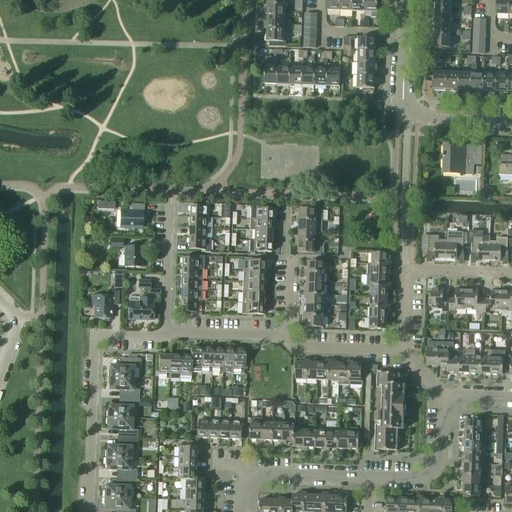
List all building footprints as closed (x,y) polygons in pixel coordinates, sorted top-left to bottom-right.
[(340,0),(327,0),(327,11),(340,11),(340,0)] [(352,12),(352,0),(340,0),(340,11),(352,12)] [(364,12),(364,0),(352,0),(352,12),(364,12)] [(377,18),(377,0),(364,0),(364,12),(371,12),(371,18),(377,18)] [(451,11),(451,0),(435,0),(435,10),(451,11)] [(509,0),(505,0),(496,0),(496,15),(509,15),(509,0)] [(284,17),(285,5),(268,4),(267,17),(284,17)] [(450,23),(451,11),(435,10),(435,23),(450,23)] [(284,30),(284,17),(267,17),(267,29),(284,30)] [(450,36),(450,23),(435,23),(435,35),(450,36)] [(267,29),(267,42),(269,42),(268,47),(286,48),(286,42),(283,42),(284,30),(267,29)] [(449,48),(450,36),(435,35),(434,48),(449,48)] [(375,51),(376,39),(359,38),(358,51),(375,51)] [(375,64),(375,51),(358,51),(358,63),(375,64)] [(277,68),(278,58),(274,58),(265,57),(264,85),(265,85),(277,85),(277,86),(277,68)] [(374,76),(375,64),(358,63),(357,76),(374,76)] [(289,86),(290,68),(277,68),(277,86),(277,85),(289,85),(289,86)] [(302,87),(302,69),(290,68),(289,86),(290,86),(290,85),(301,86),(301,87),(302,87)] [(314,86),(315,69),(302,69),(302,87),(302,86),(314,86),(314,87),(314,86)] [(326,88),(327,70),(315,69),(314,86),(326,87),(326,88)] [(327,70),(326,88),(327,88),(327,87),(339,87),(340,70),(327,70)] [(446,90),(446,73),(433,73),(433,91),(433,90),(438,90),(438,91),(446,91),(446,90)] [(458,90),(459,73),(446,73),(446,90),(450,90),(450,92),(458,92),(458,90)] [(470,92),(471,74),(459,73),(458,90),(462,91),(462,92),(470,92)] [(483,91),(484,74),(471,74),(470,92),(470,91),(475,91),(475,92),(483,93),(483,91)] [(495,93),(496,75),(484,74),(483,91),(487,91),(487,93),(495,93)] [(508,92),(509,75),(496,75),(495,93),(495,92),(500,92),(500,93),(508,94),(508,92)] [(374,89),(374,76),(357,76),(357,89),(374,89)] [(459,149),(455,148),(444,147),(443,155),(442,158),(443,158),(443,170),(453,170),(453,174),(466,175),(473,175),(474,148),(459,148),(459,149)] [(511,156),(501,156),(500,175),(511,176),(511,175),(511,156)] [(144,212),(144,205),(131,204),(131,211),(120,211),(119,228),(142,229),(143,212),(144,212)] [(189,217),(206,218),(207,207),(190,206),(189,217)] [(249,218),(271,219),(272,209),(250,208),(249,218)] [(316,221),(322,221),(323,210),(299,209),(299,218),(297,217),(297,220),(316,221)] [(206,228),(206,218),(189,217),(189,228),(206,228)] [(271,229),(271,219),(249,218),(249,228),(254,228),(254,229),(271,229)] [(322,221),(297,220),(296,224),(297,224),(299,224),(299,231),(316,232),(322,232),(322,221)] [(205,239),(206,228),(189,228),(188,238),(205,239)] [(271,241),(271,229),(254,229),(254,240),(248,240),(248,241),(271,241)] [(315,243),(316,232),(299,231),(298,239),(296,239),(296,238),(296,242),(315,243)] [(446,241),(445,260),(456,260),(457,253),(463,253),(463,245),(467,245),(467,234),(464,234),(464,233),(446,232),(446,241)] [(434,259),(445,260),(446,241),(439,241),(439,236),(429,236),(428,251),(434,252),(434,259)] [(489,261),(490,242),(483,242),(483,238),(473,237),(472,253),(478,253),(478,261),(489,261)] [(209,239),(205,239),(188,238),(188,250),(203,250),(203,252),(208,253),(209,239)] [(490,242),(489,261),(500,262),(501,254),(507,254),(507,248),(510,248),(510,242),(508,242),(508,238),(497,238),(497,242),(490,242)] [(271,253),(271,241),(248,241),(248,253),(254,254),(254,252),(271,253)] [(315,254),(315,243),(296,242),(296,246),(296,245),(298,245),(298,253),(315,254)] [(141,267),(142,247),(125,247),(125,257),(119,257),(118,267),(141,267)] [(372,265),(391,265),(391,262),(389,262),(389,254),(372,253),(372,265)] [(181,269),(202,270),(198,270),(199,259),(182,258),(181,269)] [(243,271),(264,272),(264,261),(243,260),(243,271)] [(305,273),(325,274),(325,263),(308,262),(308,270),(306,270),(305,270),(305,273)] [(391,269),(391,265),(372,265),(368,265),(367,275),(388,276),(389,268),(390,269),(391,269)] [(202,280),(202,270),(181,269),(181,280),(202,280)] [(263,283),(264,272),(243,271),(242,282),(263,283)] [(324,285),(325,274),(305,273),(305,277),(305,276),(307,276),(307,284),(324,285)] [(367,276),(367,286),(371,286),(390,287),(391,283),(390,283),(390,284),(388,284),(388,276),(371,276),(367,275),(367,276)] [(150,289),(150,281),(138,280),(138,288),(150,289)] [(202,291),(202,280),(181,280),(181,290),(202,291)] [(263,293),(263,283),(242,282),(242,292),(263,293)] [(324,295),(324,285),(307,284),(307,292),(305,292),(305,291),(304,291),(304,295),(324,295)] [(390,291),(390,287),(371,286),(371,297),(388,298),(388,290),(390,290),(390,291)] [(201,302),(202,291),(181,290),(180,301),(201,302)] [(449,313),(449,301),(443,301),(443,290),(432,290),(431,309),(442,310),(442,313),(449,313)] [(466,310),(467,291),(456,290),(455,301),(449,301),(449,313),(455,314),(455,310),(466,310)] [(119,306),(119,291),(112,291),(111,296),(91,295),(91,304),(95,305),(94,318),(89,318),(111,319),(112,305),(119,306)] [(483,315),(484,302),(478,302),(478,291),(467,291),(466,310),(477,311),(477,314),(483,315)] [(263,304),(263,293),(242,292),(241,303),(263,304)] [(502,292),(490,292),(490,300),(484,300),(484,302),(483,315),(491,315),(491,311),(501,312),(502,292)] [(511,292),(502,292),(501,312),(511,312),(511,316),(511,315),(511,292)] [(324,306),(324,295),(304,295),(304,298),(305,298),(307,298),(306,306),(324,306)] [(387,305),(388,298),(371,297),(370,308),(390,308),(390,305),(389,305),(387,305)] [(153,304),(153,299),(139,298),(139,303),(128,303),(128,320),(153,321),(154,304),(153,304)] [(201,302),(180,301),(180,312),(197,313),(197,302),(201,302)] [(262,315),(263,304),(241,303),(241,314),(262,315)] [(323,317),(324,306),(306,306),(306,313),(304,313),(304,316),(323,317)] [(390,312),(390,308),(370,308),(370,319),(387,319),(387,312),(389,312),(390,312)] [(323,328),(323,317),(304,316),(304,320),(306,320),(306,328),(323,328)] [(386,330),(387,319),(370,319),(369,330),(382,330),(382,331),(382,330),(386,330)] [(438,366),(438,343),(427,342),(426,366),(438,366)] [(448,367),(449,343),(438,343),(438,366),(448,367),(447,373),(448,367)] [(453,351),(453,343),(449,343),(448,367),(447,373),(459,373),(459,356),(459,351),(453,351)] [(201,372),(202,349),(191,348),(190,356),(191,356),(190,371),(191,371),(197,371),(197,372),(201,372)] [(212,373),(213,349),(202,349),(201,372),(208,372),(208,373),(212,373)] [(222,372),(223,350),(213,349),(212,373),(212,372),(219,372),(218,373),(222,373),(222,372)] [(470,374),(470,350),(466,349),(465,356),(459,356),(459,373),(464,373),(464,374),(470,374)] [(233,373),(234,350),(223,350),(222,372),(229,373),(233,373)] [(234,350),(233,373),(240,373),(240,374),(244,374),(244,368),(245,350),(234,350)] [(480,374),(481,356),(475,356),(475,350),(470,350),(470,374),(475,375),(475,374),(480,374)] [(491,375),(492,350),(487,350),(487,356),(481,356),(480,374),(486,374),(485,375),(491,375)] [(492,350),(491,375),(497,375),(502,375),(503,357),(496,356),(496,350),(492,350)] [(108,371),(108,378),(133,379),(134,368),(140,368),(140,359),(136,359),(136,355),(128,355),(128,359),(124,359),(124,367),(110,366),(110,371),(108,371)] [(169,379),(170,356),(159,355),(158,379),(159,379),(159,378),(165,378),(165,379),(169,379)] [(180,380),(180,356),(170,356),(169,379),(180,380)] [(191,356),(190,356),(180,356),(180,380),(180,379),(187,379),(187,380),(190,380),(191,374),(191,371),(190,371),(191,356)] [(306,380),(307,361),(303,361),(304,361),(304,363),(296,363),(295,380),(306,380)] [(317,381),(318,364),(310,363),(310,361),(311,361),(307,361),(306,380),(317,381)] [(328,381),(329,361),(325,361),(325,362),(326,362),(325,364),(318,364),(317,381),(328,381)] [(339,386),(339,364),(332,364),(332,362),(329,361),(328,381),(338,381),(338,386),(339,386)] [(350,386),(350,362),(347,362),(347,363),(347,365),(339,364),(339,386),(350,386)] [(350,362),(350,386),(363,386),(363,382),(361,382),(361,365),(353,365),(353,363),(354,363),(354,362),(350,362)] [(404,404),(405,390),(403,390),(403,385),(399,385),(400,379),(398,379),(398,375),(379,374),(379,386),(385,386),(384,413),(381,413),(381,414),(375,413),(375,422),(381,422),(381,423),(383,423),(383,428),(378,428),(377,451),(397,451),(397,443),(395,443),(396,436),(398,436),(398,430),(401,430),(401,426),(404,426),(404,411),(402,411),(402,404),(404,404)] [(133,390),(133,379),(108,378),(107,385),(109,385),(109,390),(123,390),(123,399),(138,399),(139,391),(133,390)] [(138,408),(138,399),(123,399),(123,407),(109,406),(108,411),(106,411),(106,418),(132,419),(132,407),(138,408)] [(131,429),(132,419),(106,418),(106,425),(108,425),(108,430),(122,430),(121,439),(137,439),(138,430),(131,429)] [(257,442),(257,443),(261,443),(262,423),(262,419),(251,419),(250,440),(258,440),(258,442),(257,442)] [(209,439),(210,421),(199,420),(198,438),(209,439)] [(220,439),(221,421),(210,421),(209,439),(220,439)] [(230,439),(231,421),(221,421),(220,439),(230,439)] [(231,421),(230,439),(242,440),(242,422),(231,421)] [(465,432),(486,433),(486,422),(465,421),(465,432)] [(272,441),(273,424),(262,423),(261,443),(265,443),(264,443),(265,441),(272,441)] [(283,444),(283,424),(273,424),(272,441),(279,441),(279,443),(279,444),(283,444)] [(293,430),(294,425),(283,424),(283,444),(287,444),(287,443),(286,443),(286,441),(293,442),(293,430)] [(347,452),(348,428),(348,432),(337,432),(337,449),(344,449),(344,451),(343,451),(343,452),(347,452)] [(348,428),(347,452),(351,452),(351,450),(358,450),(359,429),(348,428)] [(305,431),(293,430),(293,442),(293,448),(301,448),(301,450),(300,450),(304,451),(305,431)] [(315,448),(316,431),(305,431),(304,451),(308,451),(308,450),(307,450),(307,448),(315,448)] [(326,451),(326,432),(316,431),(315,448),(322,449),(322,451),(326,451)] [(337,449),(337,432),(326,432),(326,451),(329,451),(329,449),(337,449)] [(486,443),(486,433),(465,432),(464,440),(463,439),(462,439),(462,443),(486,443)] [(137,447),(137,439),(121,439),(121,447),(107,446),(107,451),(105,451),(105,458),(130,459),(131,447),(137,447)] [(485,454),(486,443),(462,443),(462,446),(464,446),(464,454),(485,454)] [(179,458),(197,459),(197,447),(179,447),(179,458)] [(485,465),(485,454),(464,454),(464,461),(462,461),(462,460),(461,460),(461,464),(485,465)] [(130,470),(130,459),(105,458),(105,465),(107,465),(106,470),(120,470),(120,479),(136,479),(136,470),(130,470)] [(197,469),(197,459),(179,458),(179,469),(197,469)] [(485,465),(461,464),(461,468),(462,468),(464,468),(463,475),(480,476),(481,465),(485,465)] [(196,479),(197,469),(179,469),(178,479),(186,480),(186,479),(196,480),(196,479)] [(480,486),(480,476),(463,475),(463,483),(461,483),(461,482),(460,486),(480,486)] [(135,488),(136,479),(120,479),(120,487),(106,486),(106,491),(104,491),(104,498),(129,499),(129,487),(135,488)] [(186,490),(204,491),(204,479),(196,479),(196,480),(186,479),(186,480),(186,490)] [(480,498),(480,486),(460,486),(460,490),(461,490),(461,489),(463,489),(463,497),(480,498)] [(204,501),(204,491),(186,490),(185,501),(204,501)] [(303,511),(304,493),(300,493),(301,493),(300,495),(292,495),(292,501),(293,501),(292,511),(303,511)] [(314,511),(315,496),(307,496),(307,494),(307,493),(304,493),(303,511),(314,511)] [(324,511),(325,494),(322,494),(322,496),(315,496),(314,511),(324,511)] [(335,511),(336,497),(328,496),(328,494),(329,494),(325,494),(324,511),(335,511)] [(397,511),(398,496),(395,496),(395,497),(395,499),(387,498),(386,511),(397,511)] [(408,511),(409,499),(401,499),(401,497),(402,497),(402,496),(398,496),(397,511),(408,511)] [(336,497),(335,511),(346,511),(347,502),(347,501),(347,497),(336,497)] [(419,511),(420,497),(416,497),(417,497),(417,499),(409,499),(408,511),(419,511)] [(430,511),(431,500),(423,500),(423,498),(424,498),(424,497),(420,497),(419,511),(430,511)] [(128,510),(129,499),(104,498),(103,505),(105,505),(105,510),(119,510),(118,511),(134,511),(135,510),(128,510)] [(281,511),(282,498),(278,498),(278,499),(279,499),(279,501),(271,500),(270,511),(281,511)] [(292,511),(293,501),(292,501),(285,501),(285,499),(286,499),(286,498),(282,498),(281,511),(292,511)] [(441,511),(441,498),(438,498),(438,500),(431,500),(430,511),(441,511)] [(441,498),(441,511),(452,511),(453,501),(444,500),(445,498),(441,498)] [(270,511),(271,500),(260,500),(259,511),(270,511)] [(203,511),(204,501),(185,501),(185,511),(203,511)]
